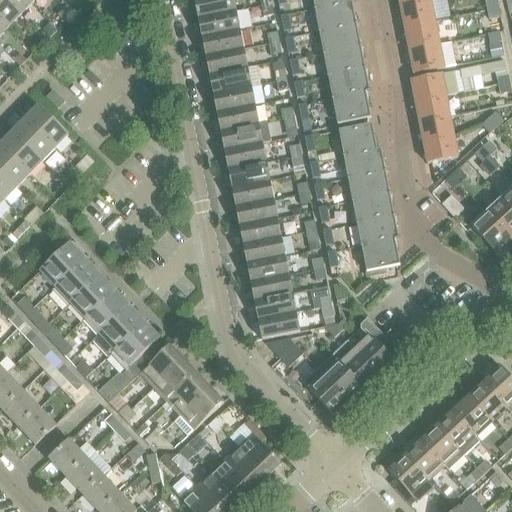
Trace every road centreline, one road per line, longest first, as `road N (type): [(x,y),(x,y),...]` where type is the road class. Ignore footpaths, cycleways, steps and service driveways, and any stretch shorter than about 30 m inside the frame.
road 1 (residential): [(334,467),(238,360),(220,323),(160,0)]
road 2 (residential): [(425,247),(401,185),(399,81),(381,0)]
road 3 (tertiary): [(334,467),(502,314)]
